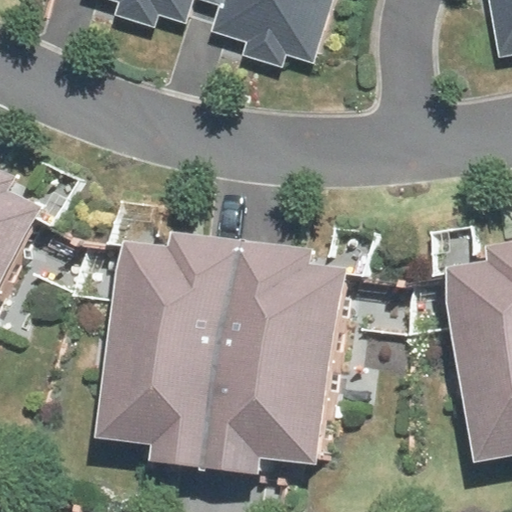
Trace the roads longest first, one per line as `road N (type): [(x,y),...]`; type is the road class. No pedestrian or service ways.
road 1 (residential): [(0,72),(138,130),(263,158),(412,153)]
road 2 (residential): [(419,0),(405,100),(412,153)]
